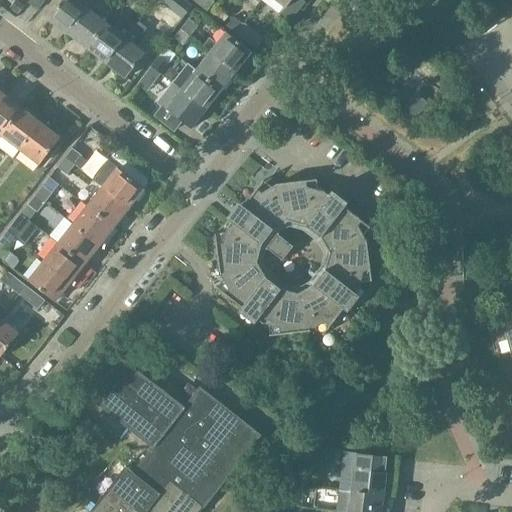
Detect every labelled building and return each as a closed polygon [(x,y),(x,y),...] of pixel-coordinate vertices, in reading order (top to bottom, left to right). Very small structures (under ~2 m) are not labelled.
[(46,0),(31,0),(28,4),(38,11),(46,0)] [(63,0),(49,20),(68,35),(88,10),(74,0),(63,0)] [(211,0),(201,0),(198,5),(207,12),(215,3),(211,0)] [(275,0),(286,8),(281,15),(290,23),(305,4),(300,0),(275,0)] [(68,35),(87,49),(107,24),(88,10),(68,35)] [(226,27),(236,34),(243,24),(234,17),(226,27)] [(189,19),(182,29),(191,36),(199,27),(189,19)] [(87,49),(106,64),(126,39),(107,24),(87,49)] [(243,24),(236,34),(255,49),(263,39),(243,24)] [(191,36),(182,29),(174,38),(184,46),(191,36)] [(256,57),(226,33),(211,53),(236,72),(241,66),(244,68),(247,68),(256,57)] [(126,39),(106,64),(126,79),(145,54),(126,39)] [(211,53),(196,72),(221,91),(236,72),(211,53)] [(159,57),(152,66),(162,74),(169,65),(159,57)] [(173,84),(181,91),(206,110),(221,91),(196,72),(188,65),(173,84)] [(163,107),(155,117),(174,132),(182,122),(191,130),(206,110),(181,91),(173,84),(158,104),(163,107)] [(0,99),(0,134),(2,136),(22,110),(3,95),(0,99)] [(428,104),(421,98),(416,95),(403,111),(415,120),(428,104)] [(2,136),(21,151),(41,124),(22,110),(2,136)] [(21,151),(40,165),(60,139),(41,124),(21,151)] [(65,159),(74,166),(81,156),(72,149),(65,159)] [(74,166),(65,159),(57,168),(66,175),(74,166)] [(103,188),(129,209),(144,190),(118,169),(103,188)] [(226,234),(215,235),(220,275),(221,275),(223,280),(217,289),(263,325),(264,324),(269,326),(270,337),(310,332),(310,331),(315,329),(324,336),(360,289),(361,283),(372,282),(367,242),(364,237),(371,228),(324,192),(319,191),(317,180),(277,185),(272,188),(263,181),(227,228),(228,228),(226,234)] [(43,187),(36,196),(45,203),(52,194),(43,187)] [(129,209),(103,188),(88,207),(114,227),(129,209)] [(36,196),(28,206),(37,213),(45,203),(36,196)] [(114,227),(88,207),(73,225),(99,246),(114,227)] [(6,233),(15,240),(23,231),(14,224),(6,233)] [(99,246),(73,225),(59,244),(85,265),(99,246)] [(15,240),(6,233),(0,241),(0,243),(8,250),(15,240)] [(70,283),(85,265),(59,244),(44,263),(70,283)] [(70,283),(44,263),(29,282),(55,302),(70,283)] [(0,280),(19,296),(26,287),(7,272),(0,280)] [(26,287),(19,296),(38,311),(45,302),(26,287)] [(0,320),(0,319),(0,359),(19,335),(0,320)] [(511,321),(502,324),(502,325),(503,325),(511,358),(511,321)] [(126,470),(92,511),(201,511),(261,436),(200,388),(185,408),(120,357),(88,397),(151,447),(149,450),(151,451),(133,473),(126,468),(125,469),(126,470)] [(343,491),(388,496),(391,474),(390,474),(385,474),(387,457),(348,453),(343,491)] [(386,511),(388,496),(343,491),(340,491),(337,511),(386,511)]
